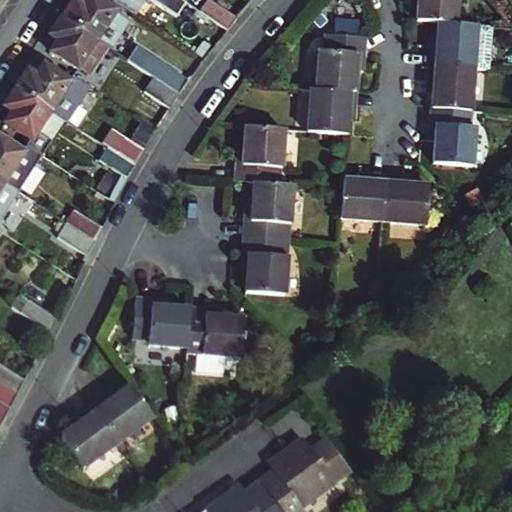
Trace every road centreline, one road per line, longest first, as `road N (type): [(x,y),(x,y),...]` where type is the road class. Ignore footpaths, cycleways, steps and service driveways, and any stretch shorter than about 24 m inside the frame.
road 1 (residential): [(119,242),(199,105),(283,0)]
road 2 (residential): [(0,474),(119,242)]
road 3 (residential): [(387,0),(396,50),(389,165)]
road 4 (residential): [(119,242),(211,251),(214,194)]
road 5 (residential): [(160,511),(267,436)]
